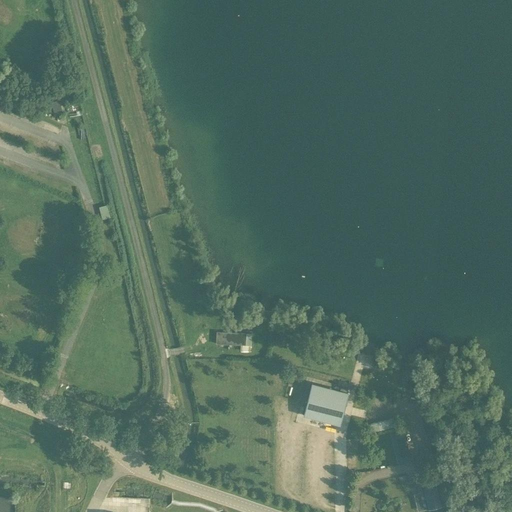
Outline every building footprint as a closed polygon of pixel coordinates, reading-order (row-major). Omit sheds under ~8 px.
[(59,101),(52,102),(55,116),(62,114),(59,101)] [(110,217),(107,204),(104,205),(98,207),(102,219),(110,217)] [(166,292),(176,291),(174,275),(164,276),(166,292)] [(169,301),(172,319),(184,317),(181,299),(169,301)] [(179,327),(184,343),(193,340),(188,324),(179,327)] [(261,328),(260,345),(269,345),(270,328),(261,328)] [(216,331),(216,344),(245,345),(251,345),(251,333),(246,333),(216,331)] [(311,382),(303,415),(339,424),(347,392),(311,382)] [(403,437),(393,440),(399,463),(409,461),(403,437)] [(435,468),(415,473),(419,494),(424,493),(427,509),(444,505),(440,489),(435,468)]
